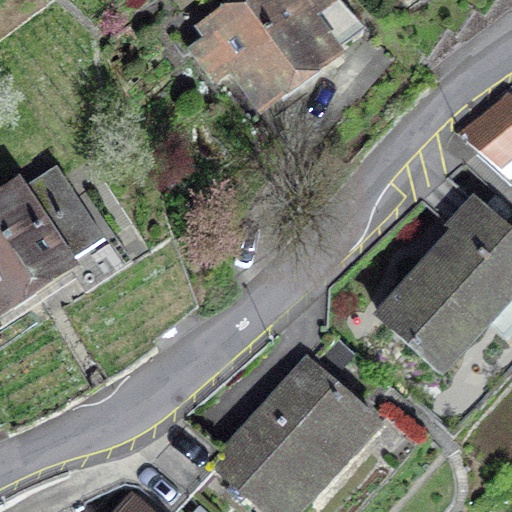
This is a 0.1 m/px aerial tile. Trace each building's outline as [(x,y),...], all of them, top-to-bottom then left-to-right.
[(187,0),(174,8),(161,29),(182,56),(195,49),(217,82),(237,65),(266,104),(329,57),(307,25),(338,1),(337,0),(187,0)] [(511,99),(506,94),(459,134),(506,178),(511,171),(511,99)] [(0,308),(107,240),(84,204),(65,216),(41,178),(0,204),(0,308)] [(511,293),(511,238),(475,204),(450,231),(457,237),(381,318),(439,372),(511,293)] [(376,425),(311,364),(229,453),(188,416),(161,439),(139,453),(141,456),(189,500),(216,469),(263,511),(297,511),(311,495),(302,488),(338,449),(349,457),(376,425)] [(28,494),(0,509),(0,511),(74,511),(83,509),(84,502),(125,485),(139,489),(165,511),(177,511),(189,500),(141,456),(123,462),(71,476),(28,494)] [(144,511),(135,503),(126,511),(144,511)]
